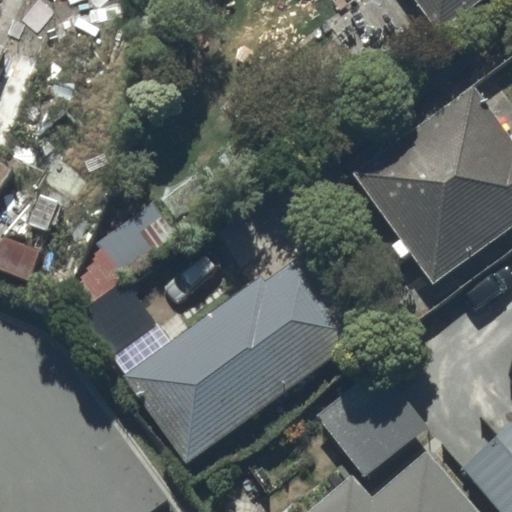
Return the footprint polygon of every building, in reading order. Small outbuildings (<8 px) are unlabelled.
[(485,0),(417,0),(441,33),(485,0)] [(17,47),(0,41),(0,177),(9,181),(16,164),(8,161),(47,57),(39,54),(48,31),(26,22),(17,47)] [(476,86),(355,173),(403,240),(396,245),(404,257),(413,251),(436,283),(511,228),(511,105),(497,83),(482,94),(476,86)] [(95,301),(128,278),(125,276),(179,239),(154,203),(97,242),(110,260),(80,280),(95,301)] [(127,373),(189,461),(366,335),(309,253),(268,283),(264,277),(171,342),(163,330),(124,357),(133,369),(127,373)] [(381,366),(319,415),(367,475),(429,425),(381,366)] [(511,511),(511,425),(464,466),(503,511),(511,511)] [(354,474),(309,511),(482,511),(430,451),(375,498),(354,474)]
